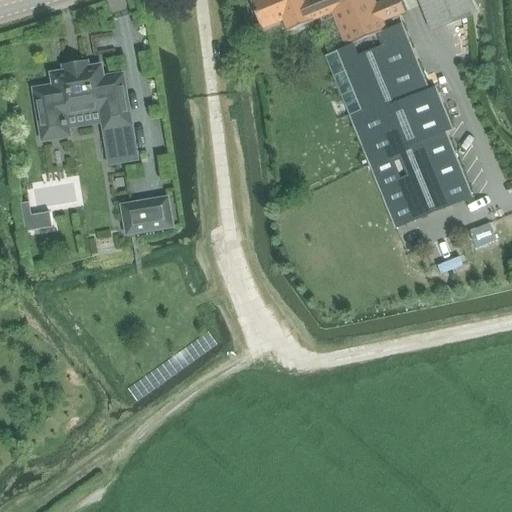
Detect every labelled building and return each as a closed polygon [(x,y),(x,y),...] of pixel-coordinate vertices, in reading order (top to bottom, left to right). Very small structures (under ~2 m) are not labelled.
[(329,5),(346,48),(386,31),(383,22),(405,13),(399,0),(387,0),(376,5),(373,0),(250,0),(249,0),(261,30),(284,21),(284,23),(329,5)] [(470,0),(419,0),(433,33),(477,16),(470,0)] [(346,48),(324,57),(395,228),(472,195),(445,131),(453,127),(436,87),(429,90),(401,24),(386,31),(346,48)] [(54,87),(35,91),(43,140),(81,133),(77,112),(102,108),(112,164),(136,160),(122,76),(102,79),(100,68),(88,70),(87,63),(63,67),(64,74),(52,76),(54,87)] [(165,201),(121,208),(126,236),(169,228),(165,201)] [(365,382),(357,391),(372,406),(381,397),(365,382)]
